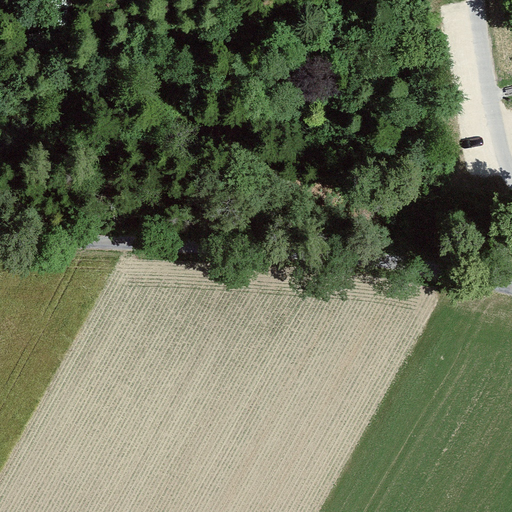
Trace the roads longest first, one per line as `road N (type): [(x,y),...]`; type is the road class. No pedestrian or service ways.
road 1 (unclassified): [(0,244),(317,256),(511,289)]
road 2 (unknown): [(186,249),(281,141),(365,0)]
road 3 (track): [(511,180),(476,0)]
